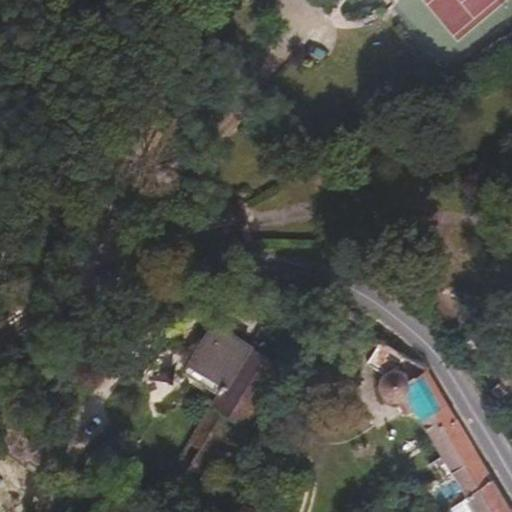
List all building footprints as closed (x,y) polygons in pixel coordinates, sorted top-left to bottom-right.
[(228,390),(252,351),(232,338),(221,358),(225,361),(212,380),(228,390)] [(284,371),(252,351),(228,390),(204,430),(224,442),(235,424),(246,431),(284,371)] [(429,374),(406,359),(398,371),(389,368),(380,370),(374,377),(371,389),(377,399),(386,405),(399,403),(407,415),(416,410),(447,459),(471,498),(496,483),(429,374)] [(178,473),(172,482),(191,495),(224,442),(204,430),(178,473)] [(446,511),(471,498),(447,459),(434,467),(442,480),(424,491),(436,511),(446,511)] [(156,472),(172,482),(178,473),(162,463),(156,472)] [(511,511),(511,509),(496,483),(471,498),(479,511),(511,511)] [(234,511),(218,502),(212,511),(234,511)]
